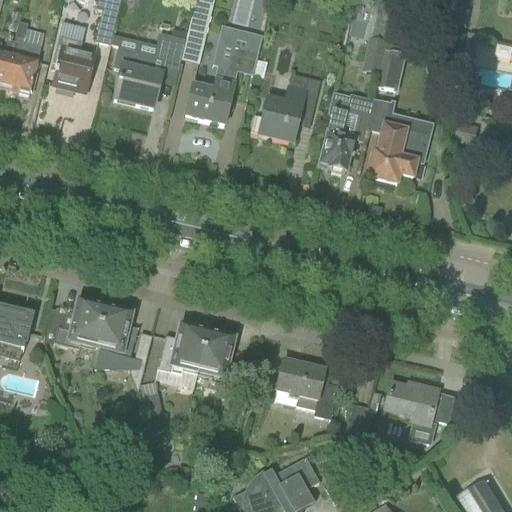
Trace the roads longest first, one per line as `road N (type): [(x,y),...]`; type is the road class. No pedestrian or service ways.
road 1 (residential): [(458,290),(466,261),(0,146)]
road 2 (secondary): [(368,282),(0,196)]
